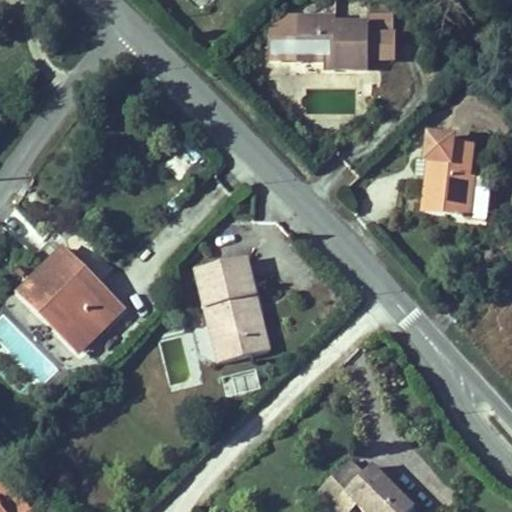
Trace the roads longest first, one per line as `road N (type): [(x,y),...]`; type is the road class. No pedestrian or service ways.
road 1 (tertiary): [(408,316),(334,226),(130,24)]
road 2 (residential): [(130,24),(0,193)]
road 3 (tertiary): [(408,316),(467,413),(511,462)]
road 4 (tertiary): [(511,418),(408,316)]
